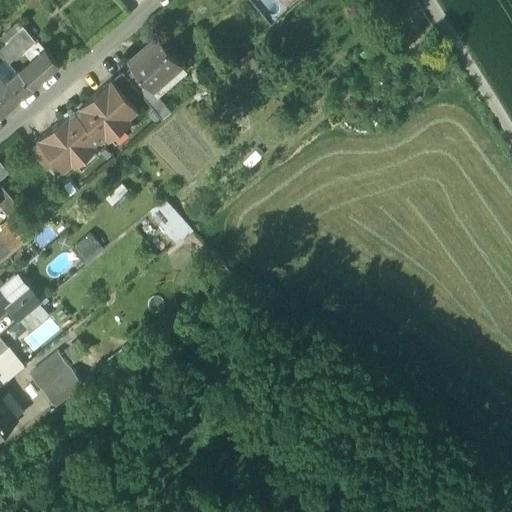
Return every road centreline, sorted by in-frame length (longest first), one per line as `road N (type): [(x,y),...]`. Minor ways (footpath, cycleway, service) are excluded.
road 1 (residential): [(0,137),(165,0)]
road 2 (track): [(427,0),(511,134)]
